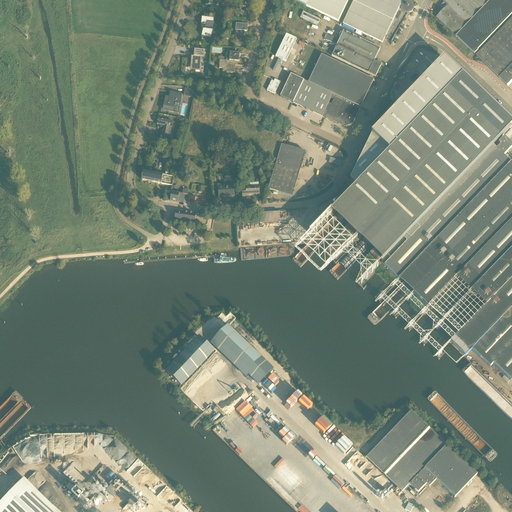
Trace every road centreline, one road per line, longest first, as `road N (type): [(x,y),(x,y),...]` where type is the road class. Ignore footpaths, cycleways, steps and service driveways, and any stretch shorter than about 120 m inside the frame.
road 1 (unclassified): [(171,0),(114,191),(119,213),(152,237),(163,238),(169,205)]
road 2 (residential): [(356,150),(248,97),(268,0)]
road 3 (residential): [(145,203),(131,192),(137,146),(186,0)]
road 4 (residential): [(169,205),(309,204),(336,188),(356,150)]
road 5 (track): [(137,250),(41,260),(0,297)]
road 6 (residential): [(356,150),(413,32)]
road 7 (residential): [(511,112),(444,47),(413,32)]
road 8 (unknown): [(292,425),(277,451),(348,511)]
